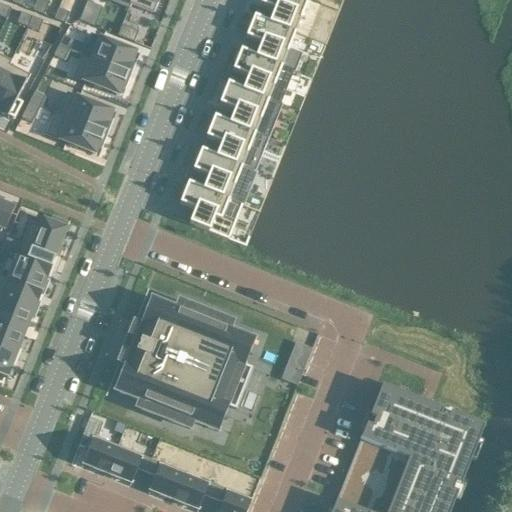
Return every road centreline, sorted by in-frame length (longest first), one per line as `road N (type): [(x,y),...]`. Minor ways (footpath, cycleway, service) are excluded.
road 1 (residential): [(275,511),(352,314),(111,225)]
road 2 (residential): [(111,225),(198,0)]
road 3 (residential): [(30,428),(111,225)]
